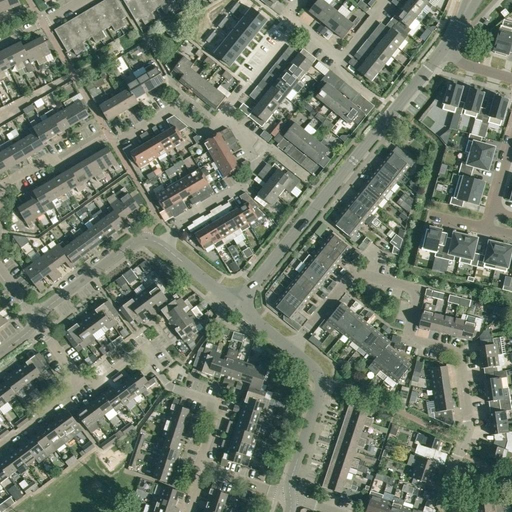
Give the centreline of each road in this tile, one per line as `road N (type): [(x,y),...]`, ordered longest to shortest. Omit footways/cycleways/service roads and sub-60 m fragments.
road 1 (residential): [(447,511),(443,497),(468,423),(460,360),(454,350),(410,336),(415,292),(358,274),(292,350)]
road 2 (unclassified): [(238,307),(441,54)]
road 3 (residential): [(0,215),(3,185),(50,157),(61,164),(169,111),(204,132),(227,119)]
road 4 (residential): [(197,468),(213,399),(169,384),(143,351),(81,385)]
road 5 (unclassified): [(288,494),(321,382),(292,350)]
road 6 (unclassified): [(38,317),(132,243),(163,246)]
road 7 (residential): [(163,246),(258,167)]
